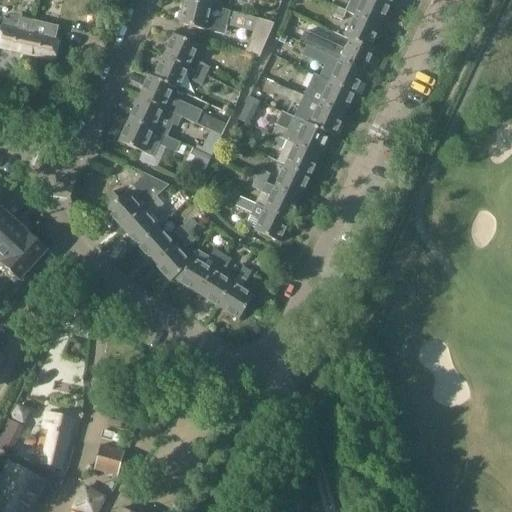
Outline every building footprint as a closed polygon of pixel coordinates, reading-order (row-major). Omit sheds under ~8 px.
[(177,19),(180,21),(179,24),(205,31),(205,30),(225,35),(227,27),(253,33),(245,54),(259,59),(274,25),(263,21),(221,10),(211,8),(211,7),(185,0),(182,12),(179,12),(177,19)] [(350,0),(345,12),(345,13),(354,17),(379,28),(389,7),(374,0),(350,0)] [(342,22),(345,13),(345,12),(337,8),(332,17),(342,22)] [(0,34),(0,47),(26,54),(33,22),(22,19),(22,16),(16,14),(15,18),(10,17),(9,21),(3,20),(0,34)] [(343,39),(349,41),(350,41),(369,50),(369,49),(379,28),(354,17),(343,39)] [(26,54),(55,61),(61,34),(46,30),(47,25),(33,22),(26,54)] [(304,35),(299,45),(328,58),(364,74),(374,51),(369,49),(369,50),(350,41),(349,41),(345,51),(326,42),(325,45),(304,35)] [(173,36),(163,58),(188,69),(198,48),(173,36)] [(278,42),(284,45),(286,39),(281,36),(278,42)] [(173,88),(173,89),(178,91),(188,69),(163,58),(153,78),(153,79),(173,88)] [(329,83),(329,84),(354,95),(364,74),(328,58),(324,67),(319,78),(329,83)] [(200,64),(196,73),(206,78),(216,82),(220,73),(200,64)] [(202,87),(206,78),(196,73),(192,83),(202,87)] [(314,75),(303,97),(319,105),(344,117),(354,95),(329,84),(329,83),(319,78),(314,75)] [(149,76),(138,99),(182,119),(221,138),(227,126),(202,114),(202,113),(175,100),(174,104),(167,101),(173,89),(173,88),(153,79),(153,78),(149,76)] [(299,106),(293,118),(309,126),(329,136),(333,139),(344,117),(319,105),(303,97),(293,92),(289,102),(299,106)] [(129,119),(128,120),(167,138),(173,126),(177,129),(182,119),(138,99),(129,119)] [(237,120),(238,121),(249,126),(255,114),(243,109),(237,120)] [(282,113),(272,136),(275,137),(286,142),(294,146),(319,157),(329,136),(309,126),(293,118),(282,113)] [(128,120),(119,141),(154,158),(158,149),(162,151),(163,148),(176,154),(180,144),(167,138),(128,120)] [(271,146),(282,151),(286,142),(275,137),(271,146)] [(195,151),(211,158),(211,159),(219,143),(208,138),(202,150),(197,147),(195,151)] [(284,166),(284,167),(309,179),(319,157),(294,146),(284,166)] [(187,172),(201,179),(211,158),(195,151),(194,150),(191,156),(194,158),(187,172)] [(274,189),(299,200),(309,179),(284,167),(274,189)] [(260,171),(256,179),(265,184),(266,184),(270,175),(260,171)] [(121,230),(156,198),(169,187),(145,175),(132,188),(140,197),(134,202),(127,194),(119,200),(112,192),(99,204),(106,211),(106,212),(121,230)] [(261,193),(270,197),(264,210),(289,222),(299,200),(274,189),(266,184),(265,184),(261,193)] [(164,206),(156,198),(121,230),(137,248),(158,229),(166,222),(157,213),(164,206)] [(235,208),(251,215),(246,226),(254,229),(253,232),(278,244),(289,222),(264,210),(239,198),(235,208)] [(0,235),(13,222),(0,209),(0,235)] [(174,234),(181,241),(189,233),(198,225),(194,221),(189,220),(174,234)] [(0,235),(0,266),(28,236),(15,224),(13,222),(0,235)] [(137,248),(154,266),(175,247),(158,229),(137,248)] [(196,241),(189,233),(181,241),(188,249),(196,241)] [(0,266),(0,268),(2,266),(19,281),(45,251),(28,236),(0,266)] [(170,284),(173,281),(189,263),(175,247),(154,266),(170,284)] [(189,263),(173,281),(196,295),(212,271),(217,264),(223,255),(214,250),(209,259),(198,252),(192,259),(192,258),(189,263)] [(217,264),(226,269),(231,260),(223,255),(217,264)] [(243,268),(232,284),(219,309),(240,322),(254,298),(241,290),(252,274),(243,268)] [(212,271),(196,295),(208,302),(219,309),(232,284),(221,277),(212,271)] [(30,412),(20,407),(15,417),(25,422),(30,412)] [(39,455),(37,465),(62,471),(75,420),(46,413),(36,454),(39,455)] [(3,433),(0,438),(0,445),(9,450),(15,438),(3,433)] [(117,478),(124,454),(100,447),(94,471),(117,478)] [(9,464),(0,481),(0,511),(28,511),(44,483),(9,464)] [(101,511),(107,500),(81,487),(69,511),(101,511)]
